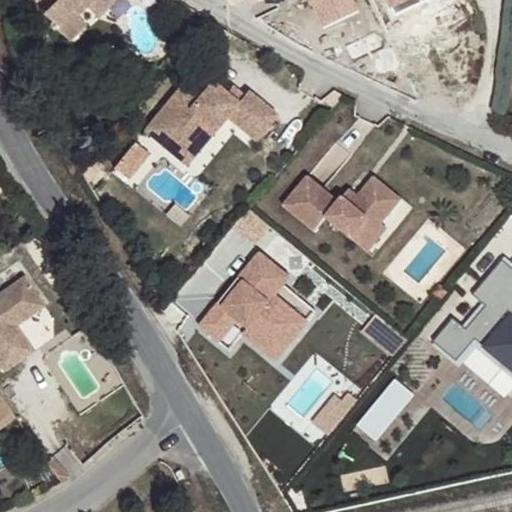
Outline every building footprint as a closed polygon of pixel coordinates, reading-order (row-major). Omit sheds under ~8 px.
[(49,0),(51,2),(39,14),(47,22),(46,24),(52,30),(53,28),(66,41),(83,24),(74,15),(83,6),(89,0),(49,0)] [(89,0),(83,6),(94,17),(111,0),(89,0)] [(310,0),(324,29),(360,12),(354,0),(310,0)] [(388,0),(396,15),(429,0),(388,0)] [(254,140),(275,114),(245,90),(241,95),(235,103),(223,93),(209,82),(199,94),(183,81),(143,131),(160,145),(171,132),(188,146),(200,130),(208,136),(224,116),(254,140)] [(235,103),(241,95),(230,85),(223,93),(235,103)] [(171,132),(160,145),(185,165),(208,136),(200,130),(188,146),(171,132)] [(137,141),(118,170),(133,180),(152,151),(137,141)] [(306,175),(282,204),(313,230),(324,215),(349,236),(364,217),(375,226),(380,221),(399,197),(372,175),(356,195),(349,203),(340,196),(337,200),(306,175)] [(349,203),(356,195),(347,187),(340,196),(349,203)] [(364,217),(349,236),(366,250),(386,226),(380,221),(375,226),(364,217)] [(289,276),(258,252),(238,277),(242,281),(221,307),(217,303),(199,326),(219,342),(237,319),(247,328),(255,318),(288,345),(307,321),(274,295),(289,276)] [(511,267),(500,257),(469,295),(484,308),(468,328),(451,315),(430,340),(457,362),(476,340),(511,369),(511,267)] [(242,281),(238,277),(217,303),(221,307),(242,281)] [(0,373),(5,371),(0,364),(0,358),(27,339),(20,329),(15,323),(44,303),(28,280),(0,299),(0,373)] [(15,323),(20,329),(48,309),(44,303),(15,323)] [(275,360),(288,345),(255,318),(247,328),(242,333),(275,360)] [(394,357),(408,341),(387,324),(374,340),(394,357)] [(0,364),(5,371),(8,375),(37,354),(27,339),(0,358),(0,364)] [(379,441),(419,394),(400,378),(360,424),(379,441)] [(341,390),(317,421),(333,434),(357,403),(341,390)] [(1,396),(0,396),(0,427),(15,417),(1,396)] [(15,417),(0,427),(0,433),(18,421),(15,417)]
